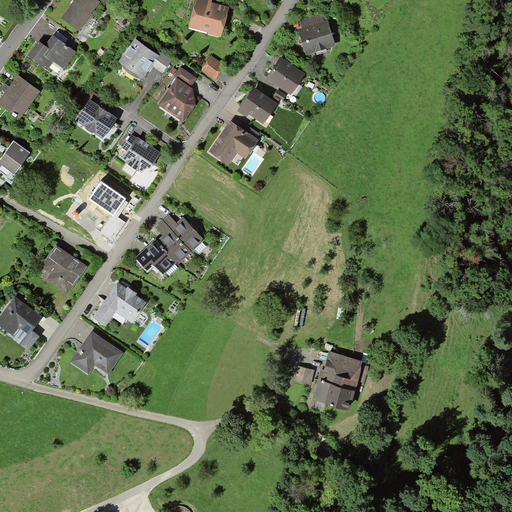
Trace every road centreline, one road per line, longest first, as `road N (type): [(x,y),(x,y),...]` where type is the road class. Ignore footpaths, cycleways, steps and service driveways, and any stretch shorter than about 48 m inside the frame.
road 1 (residential): [(112,261),(291,0)]
road 2 (residential): [(204,430),(23,380)]
road 3 (residential): [(204,430),(232,426),(285,376),(285,362),(257,341)]
road 4 (residential): [(23,380),(112,261)]
road 5 (track): [(331,511),(332,458),(270,397)]
road 6 (residential): [(106,508),(193,461),(204,430)]
road 7 (residential): [(112,261),(0,199)]
